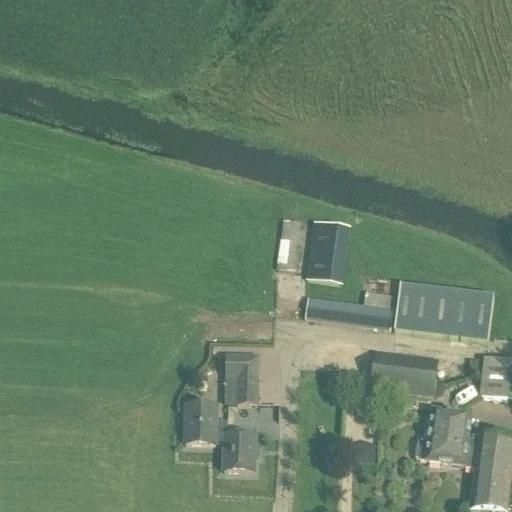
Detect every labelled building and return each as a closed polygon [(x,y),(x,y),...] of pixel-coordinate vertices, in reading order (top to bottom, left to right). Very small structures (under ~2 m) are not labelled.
[(255,274),(283,279),(291,226),(262,222),(255,274)] [(342,290),(351,232),(313,226),(304,284),(342,290)] [(391,335),(393,313),(397,313),(394,334),(459,343),(459,346),(489,350),(496,305),(464,301),(464,300),(400,291),(399,300),(366,296),(364,309),(308,302),(305,324),(391,335)] [(375,355),(370,394),(434,401),(439,363),(375,355)] [(258,410),(259,359),(224,359),(224,385),(235,385),(235,410),(258,410)] [(507,404),(510,380),(511,365),(483,362),(479,401),(507,404)] [(225,439),(228,439),(228,425),(216,425),(216,410),(187,410),(186,449),(215,450),(215,447),(225,447),(225,439)] [(418,448),(416,460),(419,466),(426,466),(446,469),(452,417),(433,414),(429,445),(422,444),(418,448)] [(452,417),(446,469),(465,471),(472,419),(452,417)] [(255,440),(228,439),(225,439),(225,447),(224,476),(254,476),(255,440)] [(507,511),(511,476),(511,445),(480,441),(470,511),(507,511)]
